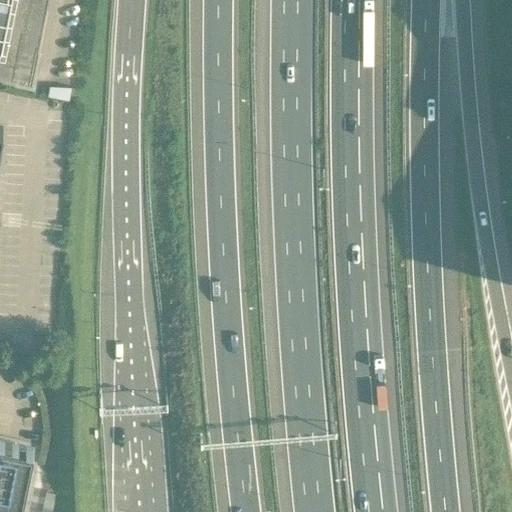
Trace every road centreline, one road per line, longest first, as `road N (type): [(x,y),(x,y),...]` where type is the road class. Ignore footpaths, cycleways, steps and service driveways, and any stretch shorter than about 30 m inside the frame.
road 1 (motorway): [(218,0),(225,269),(246,511)]
road 2 (motorway): [(376,511),(354,242),(352,0)]
road 3 (motorway): [(293,0),(294,196),(314,511)]
road 4 (motorway): [(132,0),(127,233),(144,511)]
road 5 (motorway): [(444,511),(429,295),(425,0)]
road 6 (motorway): [(511,373),(479,209),(457,0)]
